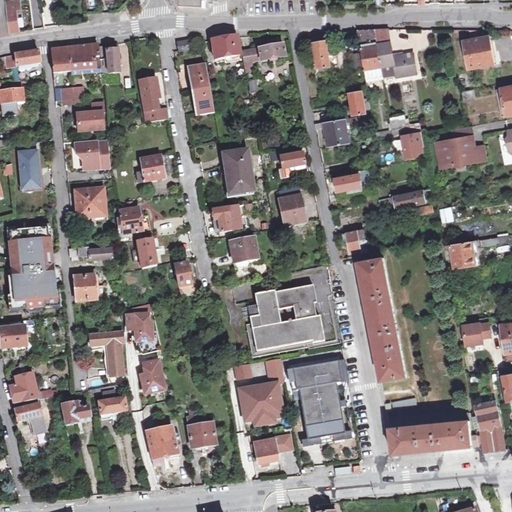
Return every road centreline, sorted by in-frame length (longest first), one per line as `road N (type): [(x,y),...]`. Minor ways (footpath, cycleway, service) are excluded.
road 1 (residential): [(290,22),(383,480)]
road 2 (residential): [(45,38),(75,383)]
road 3 (residential): [(158,23),(207,279)]
road 4 (residential): [(511,18),(290,22)]
road 5 (tertiary): [(64,511),(249,493)]
road 6 (tertiary): [(249,493),(383,480)]
road 7 (residential): [(290,22),(158,23)]
